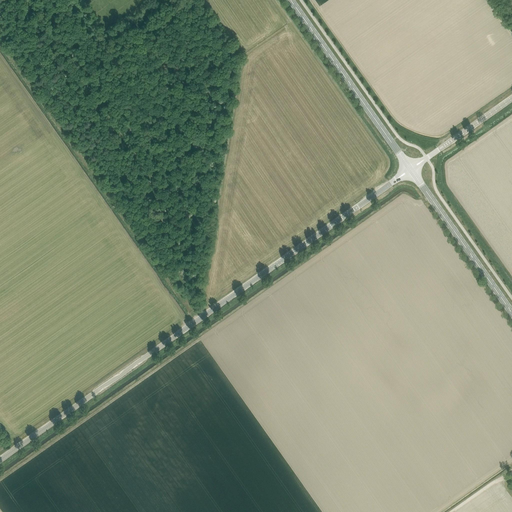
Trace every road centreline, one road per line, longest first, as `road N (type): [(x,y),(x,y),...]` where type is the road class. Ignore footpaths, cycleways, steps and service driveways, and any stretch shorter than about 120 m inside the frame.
road 1 (unclassified): [(0,460),(397,178)]
road 2 (track): [(187,307),(0,45)]
road 3 (track): [(197,320),(151,175),(151,111),(163,65)]
road 4 (track): [(151,175),(27,0)]
road 5 (secondary): [(408,166),(290,0)]
road 6 (secondary): [(511,313),(412,172)]
